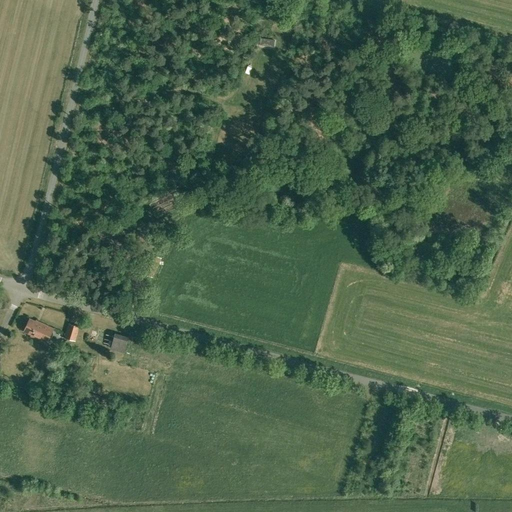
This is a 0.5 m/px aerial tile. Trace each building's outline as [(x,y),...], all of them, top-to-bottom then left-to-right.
[(115,221),(110,223),(115,233),(120,231),(115,221)] [(136,268),(145,271),(144,273),(153,277),(158,264),(141,257),(136,268)] [(53,328),(39,322),(39,323),(29,318),(23,331),(31,334),(30,335),(46,343),(53,328)] [(69,323),(66,333),(64,338),(76,342),(77,336),(76,336),(79,326),(69,323)] [(90,338),(104,342),(102,346),(110,349),(125,353),(129,337),(115,333),(107,330),(93,326),(90,338)]
